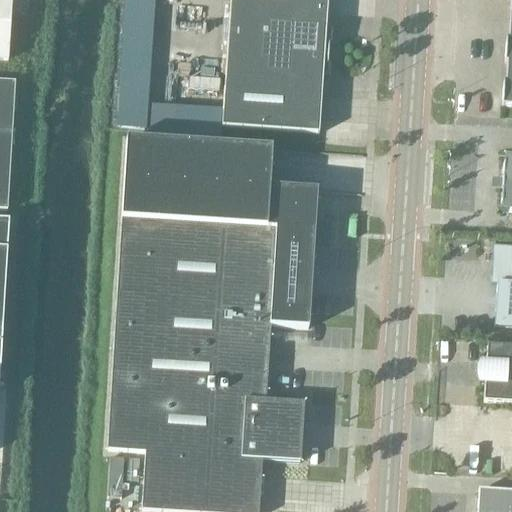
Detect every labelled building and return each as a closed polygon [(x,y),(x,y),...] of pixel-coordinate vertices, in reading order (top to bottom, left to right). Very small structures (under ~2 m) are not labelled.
[(0,0),(0,62),(8,63),(11,0),(0,0)] [(230,0),(222,130),(318,136),(322,81),(327,77),(329,37),(325,32),(327,0),(230,0)] [(15,85),(0,83),(0,212),(7,213),(15,85)] [(257,511),(261,463),(299,466),(303,407),(265,405),(269,329),(307,331),(316,194),(268,191),(271,152),(126,143),(103,511),(257,511)] [(511,158),(503,158),(500,214),(511,214),(511,158)] [(0,350),(8,223),(0,222),(0,350)] [(497,283),(494,329),(511,330),(511,249),(493,249),(491,283),(497,283)] [(483,405),(511,406),(511,350),(487,349),(485,369),(487,369),(487,385),(484,385),(483,405)] [(511,511),(511,494),(487,493),(475,499),(478,505),(478,511),(511,511)]
